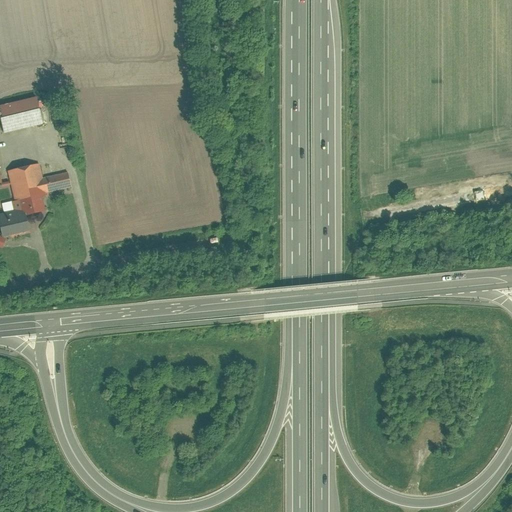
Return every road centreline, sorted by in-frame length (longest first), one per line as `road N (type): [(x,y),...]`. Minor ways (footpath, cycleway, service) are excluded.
road 1 (tertiary): [(465,284),(47,324)]
road 2 (motorway): [(323,375),(320,0)]
road 3 (motorway): [(299,0),(300,371)]
road 4 (motorway): [(300,371),(269,448),(229,494),(187,508),(120,501)]
road 5 (motorway): [(482,486),(431,503),(381,493),(343,452),(323,375)]
road 6 (motorway): [(51,380),(74,459),(120,501)]
road 7 (motorway): [(300,371),(300,511)]
road 8 (motorway): [(321,511),(323,375)]
